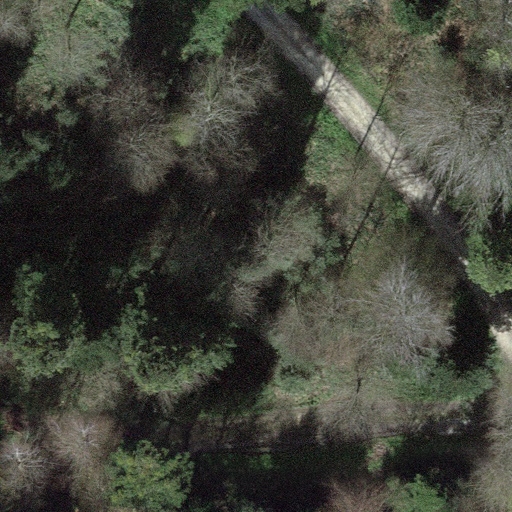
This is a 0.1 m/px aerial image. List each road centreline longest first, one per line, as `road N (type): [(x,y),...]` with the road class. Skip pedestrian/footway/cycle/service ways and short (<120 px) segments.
road 1 (track): [(511,414),(159,453),(0,449)]
road 2 (track): [(224,0),(511,317)]
